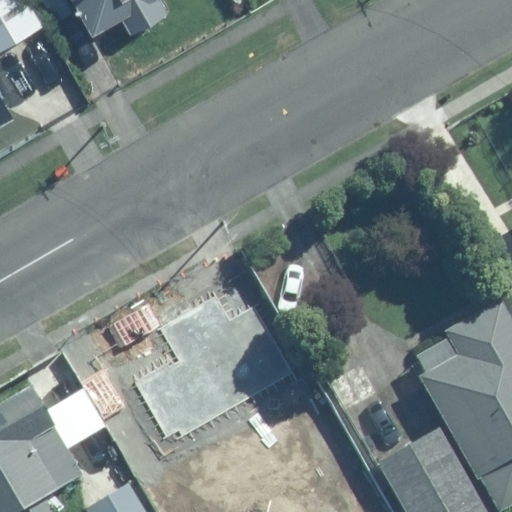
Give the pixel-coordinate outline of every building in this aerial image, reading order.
[(0,0),(0,49),(45,23),(31,0),(0,0)] [(70,0),(84,26),(117,10),(128,31),(169,10),(163,0),(70,0)] [(0,113),(10,107),(0,90),(0,113)] [(438,421),(492,507),(511,496),(511,316),(498,292),(412,340),(426,364),(411,372),(438,421)] [(272,371),(288,359),(269,332),(167,407),(196,447),(184,456),(225,511),(264,511),(274,505),(261,486),(307,453),(293,433),(309,421),(305,416),(272,371)] [(23,382),(0,395),(0,511),(66,511),(102,491),(75,446),(108,426),(73,368),(30,394),(23,382)] [(372,458),(401,511),(494,511),(492,507),(438,421),(372,458)]
